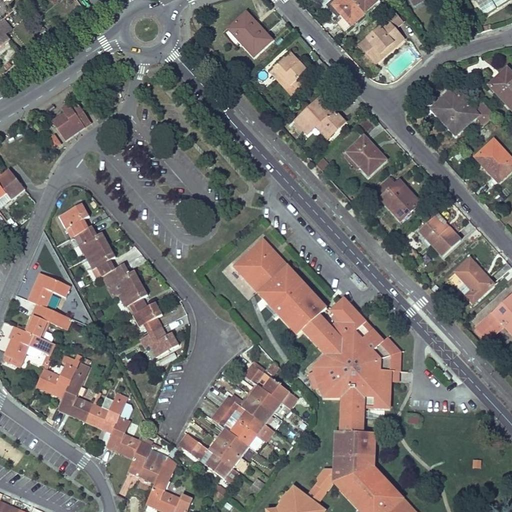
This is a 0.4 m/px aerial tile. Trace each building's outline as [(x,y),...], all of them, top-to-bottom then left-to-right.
[(337,0),(332,6),(343,18),(345,17),(352,24),(378,0),(377,0),(337,0)] [(383,55),(380,52),(400,35),(395,29),(403,22),(389,6),(381,13),(388,21),(359,46),(374,63),(383,55)] [(246,13),(243,15),(255,28),(258,26),(246,13)] [(255,28),(243,15),(229,29),(254,56),(271,40),(258,26),(255,28)] [(345,17),(343,18),(337,24),(343,32),(352,24),(345,17)] [(2,20),(0,21),(0,30),(5,36),(11,30),(2,20)] [(0,47),(8,41),(5,36),(0,30),(0,47)] [(400,35),(380,52),(383,55),(403,39),(400,35)] [(288,54),(272,69),(289,86),(285,91),(291,97),(303,85),(298,79),(306,71),(298,64),(288,54)] [(301,61),(298,64),(306,71),(309,69),(301,61)] [(272,69),(268,73),(285,91),(289,86),(272,69)] [(508,70),(498,79),(501,83),(511,74),(508,70)] [(501,83),(498,79),(490,86),(511,110),(511,74),(501,83)] [(448,123),(446,125),(455,135),(472,119),(477,115),(473,110),(454,90),(447,96),(448,98),(436,110),(448,123)] [(447,96),(432,110),(446,125),(448,123),(436,110),(448,98),(447,96)] [(294,121),(296,123),(302,130),(307,136),(316,127),(318,125),(329,137),(344,124),(320,98),(294,121)] [(477,115),(472,119),(478,126),(490,115),(480,103),(473,110),(477,115)] [(71,109),(64,114),(52,123),(65,141),(84,128),(82,124),(88,120),(78,105),(71,109)] [(61,110),(64,114),(71,109),(69,105),(61,110)] [(302,130),(296,123),(293,126),(299,133),(302,130)] [(318,125),(316,127),(327,139),(329,137),(318,125)] [(56,135),(50,139),(56,147),(62,144),(56,135)] [(372,148),(373,147),(363,137),(346,152),(367,175),(385,160),(376,151),(375,152),(372,148)] [(475,157),(481,164),(484,162),(500,181),(511,169),(511,160),(494,140),(475,157)] [(484,162),(481,164),(498,183),(500,181),(484,162)] [(8,170),(0,176),(0,187),(6,195),(11,201),(24,190),(8,170)] [(383,194),(394,184),(389,179),(378,189),(383,194)] [(411,194),(398,181),(396,183),(408,197),(411,194)] [(383,194),(379,197),(400,220),(419,203),(411,194),(408,197),(396,183),(395,183),(394,184),(383,194)] [(6,195),(0,199),(0,209),(11,201),(6,195)] [(357,201),(353,205),(358,210),(362,207),(357,201)] [(59,217),(65,230),(70,228),(75,237),(78,235),(89,229),(85,223),(79,226),(77,223),(84,220),(88,217),(82,205),(59,217)] [(441,229),(442,228),(433,218),(419,231),(441,257),(460,241),(448,228),(444,232),(441,229)] [(70,228),(65,230),(70,240),(75,237),(70,228)] [(89,229),(78,235),(82,241),(84,240),(86,242),(83,244),(78,247),(85,259),(109,246),(102,234),(97,236),(91,240),(89,237),(96,234),(92,228),(89,229)] [(267,298),(271,302),(267,305),(283,322),(286,319),(294,327),(291,330),(297,337),(303,331),(308,337),(311,335),(319,344),(316,346),(326,357),(312,368),(314,373),(320,388),(323,398),(341,399),(341,412),(344,413),(344,424),(340,424),(340,433),(338,433),(336,433),(335,443),(338,443),(337,454),(334,454),(334,471),(333,482),(333,483),(339,490),(342,487),(351,497),(348,499),(359,511),(362,509),(365,511),(410,511),(407,508),(408,506),(397,494),(394,495),(387,487),(389,485),(378,473),(376,475),(370,469),(370,465),(374,466),(375,435),(362,434),(363,408),(389,410),(390,383),(382,382),(383,372),(390,372),(394,372),(394,354),(383,343),(344,300),(331,312),(343,325),(333,333),(319,316),(326,309),(322,305),(319,307),(310,297),(313,295),(300,281),(298,283),(291,276),(293,274),(282,261),(280,259),(277,256),(275,259),(270,254),(273,251),(263,241),(248,254),(251,257),(248,259),(245,257),(233,267),(244,279),(247,276),(255,285),(252,288),(264,301),(267,298)] [(85,259),(81,261),(86,271),(91,271),(96,268),(99,267),(100,270),(98,271),(101,278),(110,273),(115,271),(112,264),(106,267),(104,264),(110,261),(115,258),(109,246),(85,259)] [(480,276),(483,274),(469,259),(455,271),(471,290),(466,296),(473,303),(493,285),(486,278),(484,280),(480,276)] [(115,271),(110,273),(113,279),(116,277),(118,281),(115,282),(111,284),(117,296),(141,283),(134,272),(129,275),(124,277),(122,274),(127,272),(124,266),(115,271)] [(110,273),(101,278),(112,299),(114,298),(117,296),(111,284),(115,282),(113,279),(110,273)] [(34,286),(27,301),(36,305),(46,309),(54,294),(65,298),(70,288),(39,274),(36,282),(38,283),(37,287),(34,286)] [(300,281),(293,274),(291,276),(298,283),(300,281)] [(247,276),(244,279),(252,288),(255,285),(247,276)] [(141,283),(117,296),(124,308),(128,306),(131,305),(133,307),(130,309),(133,315),(146,308),(143,302),(138,305),(136,302),(142,299),(147,296),(141,283)] [(322,305),(313,295),(310,297),(319,307),(322,305)] [(511,295),(478,327),(490,339),(503,326),(511,335),(511,295)] [(117,296),(114,298),(120,310),(124,308),(117,296)] [(133,315),(132,316),(139,328),(143,326),(146,324),(147,327),(144,329),(148,335),(162,327),(158,321),(153,324),(151,321),(157,318),(162,316),(156,303),(146,308),(133,315)] [(31,316),(24,332),(43,340),(50,324),(67,332),(72,321),(46,309),(36,305),(33,312),(36,313),(34,317),(31,316)] [(286,319),(283,322),(291,330),(294,327),(286,319)] [(13,327),(8,339),(11,340),(16,328),(13,327)] [(148,335),(140,339),(144,348),(149,346),(155,358),(178,346),(172,334),(167,337),(161,340),(159,337),(165,333),(162,327),(148,335)] [(43,340),(24,332),(16,328),(11,340),(4,356),(13,360),(11,365),(16,367),(18,362),(22,364),(26,354),(29,347),(42,353),(47,355),(50,356),(55,345),(43,340)] [(311,335),(308,337),(316,346),(319,344),(311,335)] [(387,340),(383,343),(394,354),(394,372),(399,373),(399,354),(387,340)] [(42,353),(29,347),(26,354),(34,358),(41,356),(42,353)] [(47,355),(42,366),(45,367),(47,361),(50,356),(47,355)] [(11,365),(13,360),(4,356),(3,359),(4,362),(11,365)] [(68,357),(65,364),(76,369),(79,362),(68,357)] [(267,373),(253,362),(252,365),(262,373),(265,375),(267,373)] [(273,377),(281,369),(274,363),(267,372),(273,377)] [(44,370),(36,388),(52,395),(54,392),(57,393),(55,397),(62,400),(76,369),(65,364),(59,377),(46,371),(44,370)] [(62,400),(58,411),(65,414),(66,411),(70,412),(68,415),(85,423),(93,405),(76,398),(89,368),(80,364),(78,370),(76,369),(62,400)] [(252,365),(247,371),(258,379),(262,373),(252,365)] [(247,371),(243,376),(254,384),(258,379),(247,371)] [(382,382),(390,383),(390,372),(383,372),(382,382)] [(390,372),(390,383),(398,383),(399,373),(394,372),(390,372)] [(258,379),(254,384),(255,385),(257,387),(258,386),(262,390),(271,379),(265,375),(262,373),(258,379)] [(320,388),(314,373),(308,375),(313,390),(320,388)] [(271,379),(262,390),(281,404),(282,403),(288,395),(289,394),(271,379)] [(255,385),(248,395),(250,397),(257,387),(255,385)] [(257,387),(250,397),(254,400),(262,390),(258,386),(257,387)] [(262,390),(254,400),(273,414),(281,404),(262,390)] [(93,405),(85,423),(101,430),(103,426),(105,428),(104,431),(112,434),(119,417),(125,404),(114,399),(113,402),(109,412),(101,408),(96,406),(100,394),(98,393),(93,405)] [(117,394),(114,399),(125,404),(127,399),(117,394)] [(288,395),(282,403),(288,407),(294,400),(288,395)] [(242,403),(233,396),(231,400),(239,406),(241,407),(244,404),(242,403)] [(228,397),(223,403),(234,412),(239,406),(231,400),(228,397)] [(241,407),(241,408),(245,411),(247,413),(265,426),(273,414),(254,400),(250,397),(244,404),(241,407)] [(105,398),(101,408),(109,412),(113,402),(105,398)] [(223,403),(219,408),(230,417),(234,412),(223,403)] [(132,411),(131,407),(125,404),(119,417),(128,421),(132,411)] [(234,412),(230,417),(237,422),(244,414),(245,411),(241,408),(241,407),(239,406),(234,412)] [(219,408),(214,414),(226,423),(230,417),(219,408)] [(244,414),(237,422),(257,436),(265,426),(247,413),(245,415),(244,414)] [(214,414),(211,419),(222,427),(226,423),(214,414)] [(409,415),(408,424),(418,426),(420,417),(409,415)] [(112,434),(105,448),(113,452),(115,448),(118,449),(116,453),(133,461),(141,442),(125,435),(130,422),(128,421),(119,417),(112,434)] [(226,423),(222,427),(224,429),(229,433),(237,422),(230,417),(226,423)] [(237,422),(229,433),(249,447),(257,436),(237,422)] [(265,426),(257,436),(265,443),(273,434),(274,433),(265,426)] [(222,432),(216,440),(221,443),(229,433),(224,429),(222,432)] [(229,433),(221,443),(241,458),(249,447),(229,433)] [(186,434),(182,440),(190,446),(194,441),(186,434)] [(133,461),(127,473),(138,478),(155,485),(167,458),(151,450),(152,447),(151,446),(152,444),(142,439),(141,442),(133,461)] [(178,444),(178,446),(181,448),(186,452),(190,446),(182,440),(178,444)] [(216,440),(208,451),(213,454),(221,443),(216,440)] [(194,441),(190,446),(202,455),(206,449),(194,441)] [(221,443),(213,454),(233,469),(241,458),(221,443)] [(190,446),(186,452),(197,461),(202,455),(190,446)] [(202,455),(197,461),(224,481),(233,469),(213,454),(208,451),(206,449),(202,455)] [(155,485),(145,506),(153,509),(154,506),(157,507),(156,510),(160,511),(183,511),(190,499),(182,495),(180,499),(164,492),(176,465),(167,458),(155,485)] [(233,469),(224,481),(228,483),(236,472),(233,469)] [(319,482),(318,484),(325,492),(333,482),(334,471),(324,471),(318,480),(319,482)] [(127,473),(126,477),(137,482),(138,478),(127,473)] [(323,511),(324,511),(316,505),(325,492),(318,484),(307,498),(294,488),(290,493),(280,506),(275,511),(323,511)] [(397,494),(389,485),(387,487),(394,495),(397,494)] [(220,486),(218,489),(226,495),(228,492),(220,486)] [(342,487),(339,490),(348,499),(351,497),(342,487)] [(218,489),(216,492),(224,498),(226,495),(218,489)] [(216,492),(213,495),(221,501),(224,498),(216,492)] [(278,502),(280,506),(290,493),(286,492),(278,502)] [(190,499),(183,511),(187,511),(193,500),(190,499)] [(0,511),(7,511),(8,510),(6,509),(8,505),(0,501),(0,511)]
